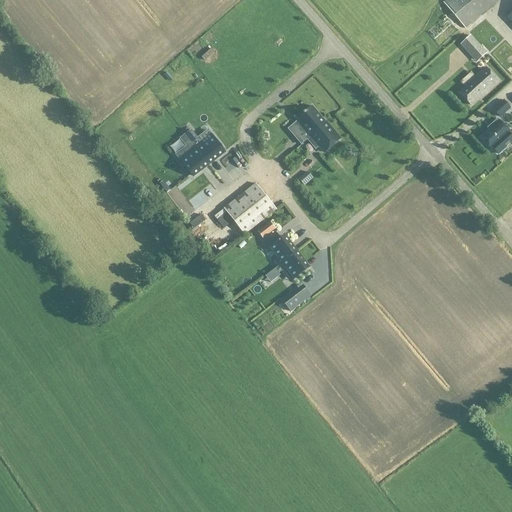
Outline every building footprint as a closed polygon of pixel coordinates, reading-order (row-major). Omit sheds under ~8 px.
[(447,0),(444,3),(466,28),(499,0),(447,0)] [(471,36),(461,45),(477,62),(487,53),(471,36)] [(480,98),(499,82),(486,69),(459,93),(471,105),(480,98)] [(498,105),(505,113),(510,108),(503,101),(498,105)] [(301,145),(307,139),(326,123),(325,123),(321,119),(322,118),(312,106),(296,120),(302,127),(300,129),(299,128),(292,134),(301,145)] [(116,112),(106,117),(109,124),(120,119),(116,112)] [(501,144),(511,134),(511,132),(511,128),(508,124),(505,127),(497,119),(491,125),(491,126),(488,129),(489,131),(481,138),(491,150),(499,142),(501,144)] [(340,139),(326,123),(307,139),(316,149),(317,148),(316,147),(318,145),(324,153),(340,139)] [(209,164),(224,152),(214,138),(203,147),(200,142),(195,146),(209,164)] [(193,176),(209,164),(195,146),(190,150),(193,154),(182,163),(193,176)] [(342,167),(349,160),(343,154),(336,161),(342,167)] [(239,162),(234,165),(239,174),(244,172),(239,162)] [(216,189),(231,182),(224,166),(209,174),(216,189)] [(305,186),(311,180),(306,174),(299,180),(305,186)] [(163,180),(160,183),(166,192),(170,190),(163,180)] [(224,208),(244,234),(276,209),(256,183),(224,208)] [(264,228),(258,232),(263,238),(269,234),(275,229),(270,223),(264,228)] [(296,252),(284,236),(270,247),(279,258),(275,261),(279,266),(296,252)] [(213,257),(220,252),(214,245),(207,250),(213,257)] [(295,279),(309,268),(296,252),(279,266),(282,271),(286,268),(295,279)] [(308,292),(298,300),(294,294),(283,302),(291,312),(311,296),(308,292)]
